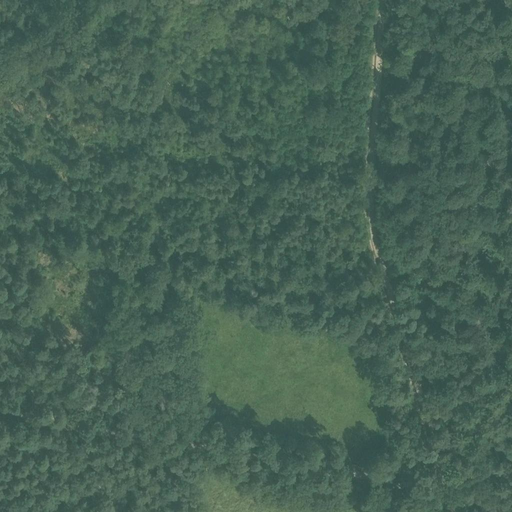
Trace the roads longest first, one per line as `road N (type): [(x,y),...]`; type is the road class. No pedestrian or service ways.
road 1 (track): [(444,489),(374,243),(386,0)]
road 2 (track): [(440,488),(354,464),(0,405)]
